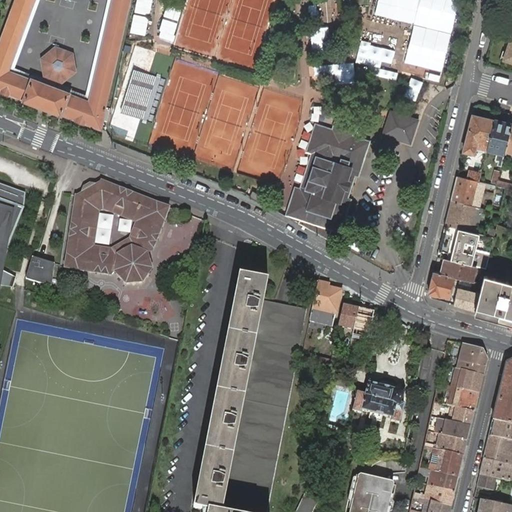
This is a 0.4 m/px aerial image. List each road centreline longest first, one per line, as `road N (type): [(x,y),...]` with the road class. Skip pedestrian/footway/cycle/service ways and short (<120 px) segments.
road 1 (tertiary): [(0,122),(235,213),(406,308)]
road 2 (residential): [(471,79),(406,308)]
road 3 (residential): [(503,339),(458,511)]
